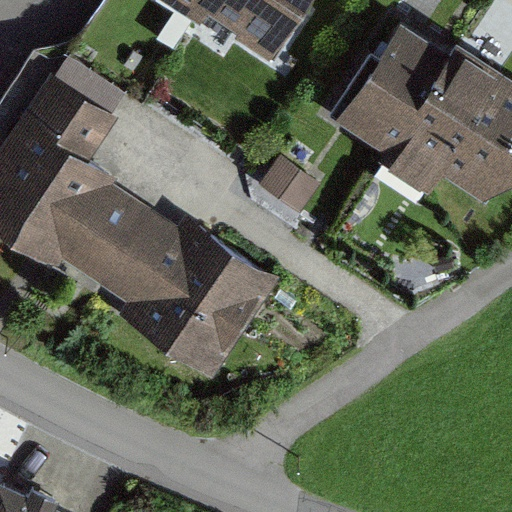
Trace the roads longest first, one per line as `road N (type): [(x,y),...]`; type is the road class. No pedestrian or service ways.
road 1 (residential): [(220,475),(511,280)]
road 2 (unclassified): [(0,361),(117,433),(220,475)]
